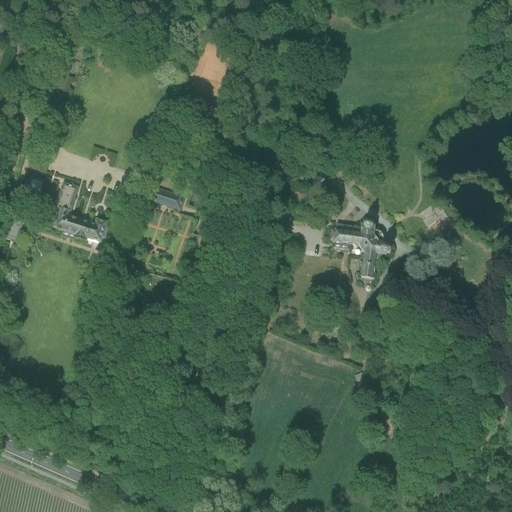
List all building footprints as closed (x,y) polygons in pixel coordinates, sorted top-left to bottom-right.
[(358,26),(357,17),(339,19),(340,28),(358,26)] [(70,79),(65,93),(72,95),(77,81),(70,79)] [(105,241),(108,229),(106,228),(108,224),(96,220),(94,225),(70,217),(72,214),(71,213),(79,189),(63,184),(56,209),(55,214),(58,215),(53,230),(57,231),(58,230),(61,231),(61,232),(63,233),(62,238),(74,242),(75,240),(87,244),(88,241),(94,243),(94,241),(97,242),(97,244),(101,245),(103,241),(105,241)] [(183,197),(155,190),(152,203),(180,210),(183,197)] [(375,231),(375,227),(373,227),(374,225),(371,222),(367,222),(363,225),(363,226),(361,225),(361,229),(336,226),(336,231),(334,231),(331,231),(330,243),(332,243),(332,245),(333,245),(332,252),(350,254),(351,247),(358,248),(364,256),(361,280),(374,282),(375,275),(374,275),(375,270),(376,270),(377,262),(382,263),(382,257),(386,258),(386,256),(388,256),(391,253),(391,249),(389,246),(388,246),(388,244),(384,244),(384,243),(384,242),(384,241),(384,239),(384,238),(383,237),(383,236),(382,235),(381,234),(380,233),(379,232),(377,232),(375,231)]
